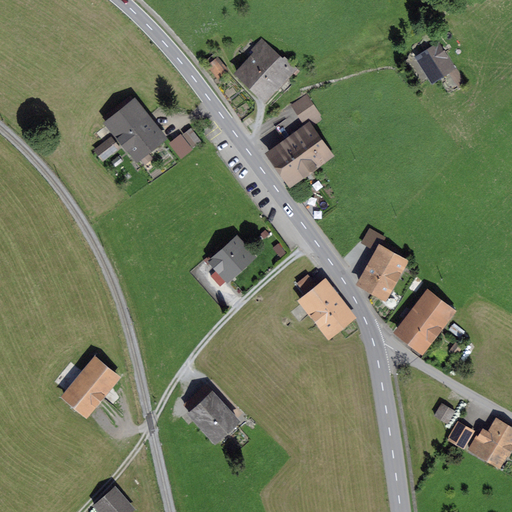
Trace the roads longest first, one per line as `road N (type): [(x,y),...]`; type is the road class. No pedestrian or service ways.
road 1 (secondary): [(120,0),(212,104),(333,265),(373,339)]
road 2 (track): [(149,425),(204,341),(313,239)]
road 3 (secondary): [(373,339),(401,511)]
road 4 (tertiary): [(373,339),(511,418)]
